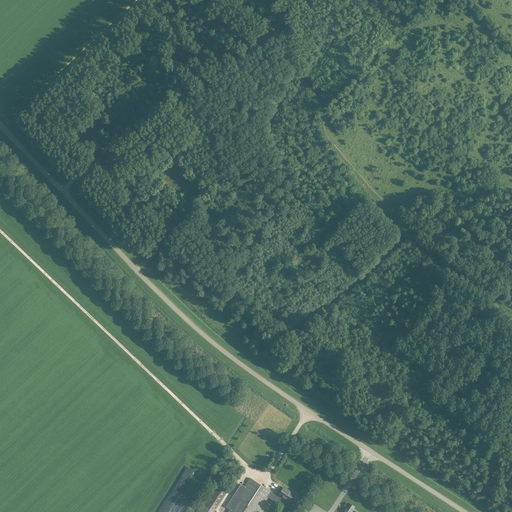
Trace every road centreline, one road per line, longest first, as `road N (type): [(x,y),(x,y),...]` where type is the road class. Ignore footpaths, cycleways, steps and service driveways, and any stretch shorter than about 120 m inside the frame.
road 1 (tertiary): [(463,511),(201,333),(0,123)]
road 2 (track): [(0,230),(227,446)]
road 3 (track): [(62,189),(271,34),(282,0)]
